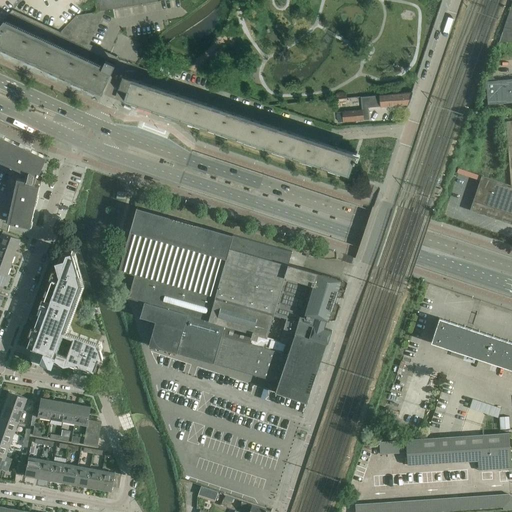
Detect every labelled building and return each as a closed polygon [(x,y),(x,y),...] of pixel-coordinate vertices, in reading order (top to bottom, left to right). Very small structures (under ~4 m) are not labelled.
[(102,12),(100,0),(95,0),(94,0),(96,12),(96,13),(102,12)] [(109,11),(106,0),(100,0),(102,12),(104,11),(109,11)] [(115,10),(112,0),(106,0),(109,11),(115,10)] [(121,8),(119,0),(112,0),(115,10),(121,8)] [(89,44),(104,11),(102,12),(96,13),(96,12),(77,15),(59,32),(12,10),(9,14),(116,63),(118,58),(89,44)] [(511,23),(506,22),(503,32),(511,31),(511,23)] [(0,32),(0,49),(100,96),(115,65),(103,59),(99,68),(4,24),(0,32)] [(511,42),(511,31),(503,32),(499,43),(511,42)] [(130,81),(131,79),(131,78),(123,75),(116,95),(124,98),(123,101),(348,176),(352,163),(354,163),(356,157),(130,81)] [(511,103),(511,79),(486,82),(488,105),(506,103),(511,103)] [(408,104),(412,92),(367,96),(368,102),(379,101),(379,106),(408,104)] [(363,111),(343,113),(343,122),(364,120),(363,111)] [(47,157),(0,135),(0,157),(29,171),(39,176),(47,157)] [(31,227),(40,187),(40,186),(42,177),(39,176),(29,171),(27,173),(25,183),(20,182),(11,223),(31,227)] [(511,186),(482,176),(474,201),(511,213),(511,186)] [(370,198),(374,187),(374,185),(364,182),(359,195),(370,198)] [(511,224),(511,213),(474,201),(470,210),(511,224)] [(328,345),(332,331),(325,328),(327,321),(329,321),(343,280),(289,264),(291,258),(293,252),(234,235),(234,234),(171,217),(137,207),(135,216),(119,271),(135,275),(129,298),(145,303),(141,318),(148,320),(156,322),(149,346),(165,351),(184,356),(219,366),(252,376),(278,383),(275,395),(286,399),(296,402),(307,406),(308,402),(327,345),(328,345)] [(2,233),(0,238),(0,246),(16,252),(21,240),(2,233)] [(0,259),(12,264),(16,252),(0,246),(0,259)] [(27,347),(33,349),(36,350),(34,354),(34,355),(37,363),(38,363),(52,368),(55,360),(94,374),(99,360),(103,358),(99,344),(67,332),(83,288),(72,251),(64,254),(62,253),(27,347)] [(0,272),(8,275),(12,264),(0,259),(0,272)] [(442,289),(445,282),(418,272),(415,280),(442,289)] [(511,342),(440,318),(431,343),(511,369),(511,342)] [(23,411),(27,399),(9,392),(5,404),(23,411)] [(51,416),(54,400),(41,398),(41,401),(39,415),(38,418),(50,420),(51,416)] [(39,415),(41,401),(35,400),(32,414),(39,415)] [(63,416),(66,402),(54,400),(51,416),(50,420),(62,422),(63,416)] [(75,424),(78,405),(66,402),(63,416),(62,422),(75,424)] [(19,422),(23,411),(5,404),(0,416),(19,422)] [(495,423),(499,414),(471,404),(468,413),(495,423)] [(91,407),(78,405),(75,424),(87,426),(87,427),(87,426),(88,420),(91,407)] [(0,429),(14,434),(19,422),(0,416),(0,429)] [(101,429),(102,422),(88,420),(87,426),(101,429)] [(101,429),(87,426),(87,427),(87,426),(85,432),(100,435),(101,429)] [(0,442),(10,446),(14,434),(0,429),(0,442)] [(99,441),(100,435),(85,432),(84,438),(99,441)] [(511,468),(509,434),(497,435),(460,437),(426,439),(379,443),(380,452),(380,454),(407,452),(408,465),(478,461),(478,467),(495,466),(494,464),(499,463),(499,469),(511,468)] [(99,441),(84,438),(83,444),(98,447),(99,441)] [(0,455),(6,457),(10,446),(0,442),(0,455)] [(55,449),(54,458),(77,460),(78,451),(55,449)] [(78,462),(89,464),(89,463),(100,465),(102,458),(81,452),(78,462)] [(38,478),(41,459),(29,456),(25,476),(38,478)] [(50,480),(54,461),(41,459),(38,478),(50,480)] [(23,476),(25,463),(21,462),(18,461),(16,474),(23,476)] [(62,483),(66,463),(54,461),(50,480),(62,483)] [(75,485),(78,466),(66,463),(62,483),(75,485)] [(87,487),(90,468),(78,466),(75,485),(87,487)] [(99,489),(102,470),(90,468),(87,487),(99,489)] [(119,488),(122,474),(115,473),(115,472),(102,470),(99,489),(111,492),(112,487),(119,488)] [(202,486),(199,495),(216,501),(219,492),(202,486)] [(511,510),(511,497),(509,495),(355,505),(356,510),(355,511),(438,511),(503,508),(503,511),(511,510)] [(271,511),(272,511),(242,502),(241,506),(251,510),(249,511),(271,511)]
